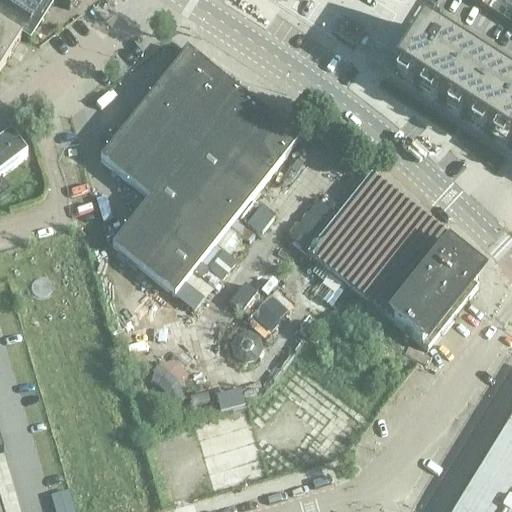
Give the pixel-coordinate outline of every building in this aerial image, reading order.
[(75,0),(0,0),(0,24),(22,38),(30,43),(56,1),(70,10),(75,0)] [(468,0),(481,8),(486,0),(468,0)] [(354,49),(364,33),(344,20),(334,36),(354,49)] [(0,72),(22,38),(0,24),(0,72)] [(511,87),(455,51),(422,30),(394,74),(511,149),(511,87)] [(175,300),(299,143),(187,54),(141,111),(100,164),(149,203),(112,250),(175,300)] [(0,179),(27,159),(11,139),(0,146),(0,179)] [(481,274),(454,252),(455,250),(369,181),(308,259),(349,292),(427,354),(477,290),(472,286),(481,274)] [(290,240),(312,254),(336,214),(315,201),(290,240)] [(252,324),(256,327),(261,321),(274,331),(287,314),(270,300),(252,324)] [(511,511),(511,420),(454,511),(511,511)]
